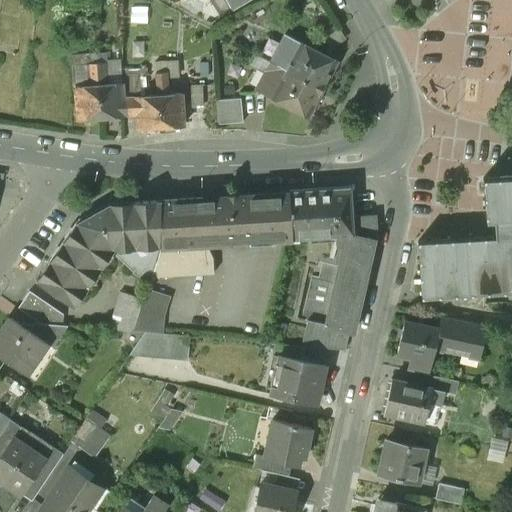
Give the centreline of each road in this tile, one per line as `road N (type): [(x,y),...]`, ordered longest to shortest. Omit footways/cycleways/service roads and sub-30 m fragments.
road 1 (residential): [(333,511),(388,262),(385,153)]
road 2 (tertiary): [(385,153),(247,167),(50,156)]
road 3 (tertiary): [(358,11),(388,69),(400,123)]
